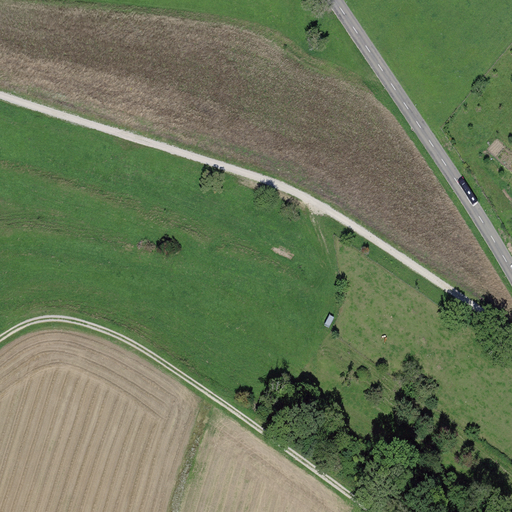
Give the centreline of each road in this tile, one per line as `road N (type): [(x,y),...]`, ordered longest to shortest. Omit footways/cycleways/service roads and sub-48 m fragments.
road 1 (track): [(0,95),(283,186),(511,335)]
road 2 (track): [(364,511),(201,388),(105,330),(55,316),(0,340)]
road 3 (tertiary): [(511,273),(336,0)]
